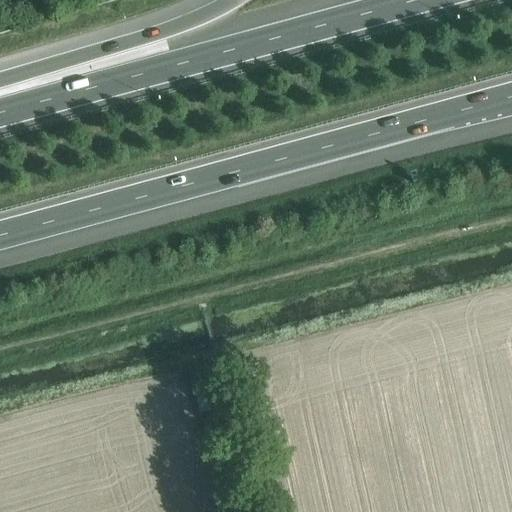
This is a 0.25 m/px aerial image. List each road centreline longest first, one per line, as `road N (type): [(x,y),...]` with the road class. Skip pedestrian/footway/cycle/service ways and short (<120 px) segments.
road 1 (motorway): [(0,234),(511,96)]
road 2 (motorway): [(411,0),(0,111)]
road 3 (motorway): [(230,0),(0,80)]
